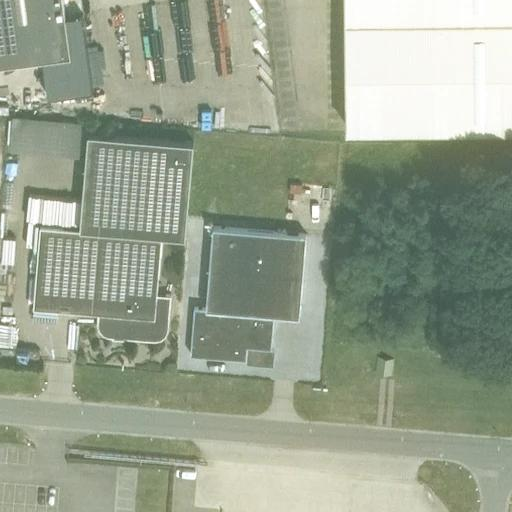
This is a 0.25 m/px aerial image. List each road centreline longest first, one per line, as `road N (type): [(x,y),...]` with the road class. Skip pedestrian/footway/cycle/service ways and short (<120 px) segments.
road 1 (unclassified): [(494,453),(0,413)]
road 2 (unknown): [(280,494),(305,328),(319,294),(324,213)]
road 3 (unknown): [(280,494),(412,499),(432,511)]
road 4 (unknown): [(85,0),(84,50),(4,66)]
